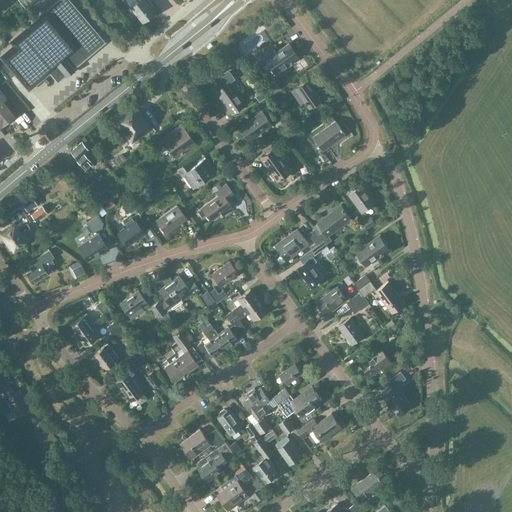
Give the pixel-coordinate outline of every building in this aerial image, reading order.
[(12,45),(0,55),(0,57),(28,90),(52,70),(58,77),(103,39),(69,0),(57,0),(9,41),(12,45)] [(18,0),(19,0),(27,10),(39,0),(18,0)] [(131,6),(142,21),(154,11),(147,2),(150,1),(149,0),(127,0),(127,2),(130,6),(131,6)] [(266,62),(274,73),(273,73),(275,75),(286,67),(285,66),(298,57),(288,44),(276,52),(270,44),(266,47),(255,55),(262,65),(266,62)] [(220,88),(215,91),(232,114),(244,105),(240,99),(239,99),(236,94),(237,94),(228,82),(233,79),(228,72),(220,78),(225,84),(222,86),(221,86),(220,87),(220,88)] [(307,80),(295,89),(304,102),(308,108),(309,107),(311,110),(314,111),(321,106),(322,103),(321,100),(312,87),(307,80)] [(268,86),(263,90),(268,96),(273,93),(268,86)] [(273,93),(268,96),(272,102),(284,94),(280,88),(273,93)] [(0,124),(12,115),(1,101),(6,97),(0,90),(0,124)] [(262,90),(255,95),(259,100),(265,95),(262,90)] [(136,140),(144,135),(146,138),(148,135),(149,136),(155,131),(153,128),(152,128),(132,103),(111,119),(129,144),(135,139),(136,140)] [(238,128),(247,141),(270,124),(261,112),(238,128)] [(20,115),(14,120),(18,124),(23,119),(20,115)] [(335,122),(312,138),(321,150),(322,150),(324,153),(330,149),(328,146),(344,134),(335,122)] [(171,131),(152,145),(158,154),(167,148),(175,158),(194,144),(184,130),(180,125),(171,131)] [(289,127),(283,131),(287,137),(294,133),(289,127)] [(287,137),(283,131),(277,136),(282,142),(287,137)] [(289,139),(295,146),(303,140),(298,132),(289,139)] [(70,152),(76,158),(75,159),(85,170),(92,163),(86,156),(90,152),(81,142),(70,152)] [(289,171),(281,159),(285,156),(277,145),(260,158),(276,180),(289,171)] [(124,154),(114,161),(117,165),(126,158),(124,154)] [(192,168),(188,162),(177,170),(182,178),(183,176),(192,188),(215,172),(204,158),(192,168)] [(103,191),(93,180),(86,186),(96,198),(98,197),(103,202),(108,198),(102,191),(103,191)] [(219,183),(212,188),(215,192),(222,187),(219,183)] [(227,201),(234,196),(226,184),(222,187),(215,192),(218,195),(200,208),(210,221),(230,206),(227,201)] [(349,195),(362,212),(375,203),(362,185),(349,195)] [(122,191),(117,195),(122,200),(127,195),(122,191)] [(127,198),(121,202),(128,212),(134,208),(127,198)] [(156,220),(165,233),(186,218),(176,205),(156,220)] [(30,214),(35,221),(47,213),(42,206),(30,214)] [(101,206),(96,209),(101,216),(106,213),(101,206)] [(319,235),(324,241),(326,244),(331,241),(327,236),(350,219),(340,207),(318,223),(324,231),(319,235)] [(7,217),(12,225),(0,233),(13,251),(26,242),(21,234),(29,228),(25,223),(28,221),(19,208),(7,217)] [(77,245),(87,261),(107,248),(97,231),(102,228),(103,222),(98,215),(85,223),(93,235),(77,245)] [(371,217),(364,223),(367,228),(375,223),(371,217)] [(123,241),(126,245),(144,233),(135,220),(136,220),(135,219),(133,220),(132,218),(124,223),(126,226),(116,233),(117,233),(122,239),(121,239),(122,241),(123,241)] [(310,250),(311,251),(324,241),(319,235),(315,229),(308,234),(317,246),(310,250)] [(276,247),(285,260),(308,243),(298,230),(276,247)] [(356,252),(365,265),(366,266),(389,250),(379,236),(356,252)] [(324,241),(311,251),(315,256),(328,246),(326,244),(324,241)] [(32,270),(27,273),(33,282),(47,273),(46,272),(51,269),(48,266),(53,263),(50,259),(53,257),(49,250),(27,264),(32,270)] [(331,251),(326,254),(330,260),(335,256),(333,253),(331,251)] [(324,279),(313,264),(317,262),(313,256),(309,259),(310,260),(297,269),(311,288),(324,279)] [(211,274),(220,287),(238,274),(229,261),(211,274)] [(169,275),(165,279),(181,301),(191,294),(192,295),(199,290),(192,280),(185,285),(178,275),(172,279),(169,275)] [(359,290),(370,281),(366,275),(354,283),(359,290)] [(165,284),(157,289),(158,290),(165,300),(160,303),(167,313),(173,309),(172,308),(181,301),(165,279),(163,280),(165,284)] [(374,290),(376,291),(377,290),(370,281),(359,290),(361,292),(365,298),(365,299),(366,299),(364,297),(366,296),(368,299),(369,298),(367,295),(374,290)] [(377,290),(376,291),(392,314),(405,304),(388,282),(377,290)] [(317,303),(326,315),(346,300),(337,287),(317,303)] [(209,292),(216,303),(226,295),(223,290),(218,293),(214,288),(209,292)] [(141,306),(147,302),(138,290),(120,304),(129,316),(131,319),(144,310),(141,306)] [(237,299),(241,304),(245,309),(258,300),(250,290),(237,299)] [(201,296),(207,305),(213,300),(207,291),(201,296)] [(347,303),(351,309),(365,298),(361,292),(347,303)] [(229,306),(234,302),(228,294),(218,302),(224,310),(224,309),(225,311),(230,307),(229,306)] [(369,303),(366,299),(365,299),(365,298),(351,309),(354,313),(369,303)] [(96,305),(103,316),(110,311),(102,300),(96,305)] [(245,309),(247,314),(252,320),(265,310),(258,300),(245,309)] [(158,301),(149,307),(157,318),(161,324),(170,318),(167,313),(160,303),(158,301)] [(213,301),(208,304),(212,309),(217,306),(213,301)] [(241,304),(225,315),(229,320),(229,321),(245,309),(241,304)] [(194,308),(189,312),(193,317),(198,314),(194,308)] [(245,309),(229,321),(238,333),(245,328),(239,320),(247,314),(245,309)] [(197,315),(205,327),(222,350),(237,339),(228,327),(218,335),(210,323),(209,323),(201,312),(197,315)] [(69,326),(76,336),(94,323),(86,313),(69,326)] [(339,327),(352,345),(364,336),(351,318),(339,327)] [(106,327),(111,333),(120,326),(116,320),(106,327)] [(94,323),(76,336),(84,346),(101,333),(94,323)] [(171,336),(182,351),(190,346),(179,330),(179,331),(174,324),(167,328),(172,335),(171,336)] [(120,326),(111,333),(115,339),(125,332),(120,326)] [(222,350),(205,327),(201,329),(209,340),(204,344),(202,342),(196,346),(204,356),(209,352),(213,357),(222,350)] [(107,343),(103,346),(92,354),(104,369),(118,359),(107,343)] [(136,349),(131,352),(135,357),(139,353),(136,349)] [(361,364),(370,377),(391,362),(381,349),(361,364)] [(187,351),(179,358),(175,352),(166,359),(170,364),(165,368),(174,381),(197,364),(187,351)] [(131,363),(136,369),(145,362),(141,356),(131,363)] [(385,370),(390,377),(406,365),(406,364),(405,365),(401,359),(398,361),(385,370)] [(416,359),(409,363),(413,369),(419,364),(416,359)] [(280,375),(287,385),(302,373),(295,364),(280,375)] [(115,381),(122,391),(138,379),(134,374),(135,374),(132,370),(128,373),(127,372),(115,381)] [(391,388),(383,394),(389,403),(387,404),(388,404),(389,403),(392,406),(390,408),(392,407),(398,415),(411,406),(396,385),(406,378),(400,371),(386,382),(391,388)] [(0,400),(0,401),(6,412),(12,409),(13,410),(14,409),(18,417),(36,407),(25,387),(20,390),(20,388),(11,393),(0,372),(0,400)] [(146,377),(153,387),(160,382),(152,372),(146,377)] [(138,379),(122,391),(130,401),(134,398),(139,404),(147,398),(142,392),(139,388),(143,385),(138,379)] [(251,414),(252,414),(256,420),(269,411),(264,405),(270,400),(260,387),(256,390),(254,388),(246,394),(248,398),(242,402),(251,414)] [(294,400),(292,402),(293,404),(301,414),(304,411),(306,414),(314,408),(312,406),(321,399),(312,387),(294,400)] [(271,398),(276,405),(289,396),(284,389),(271,398)] [(290,395),(277,404),(283,411),(293,404),(292,402),(294,400),(290,395)] [(219,415),(220,416),(218,418),(230,435),(244,426),(237,417),(235,418),(229,410),(227,411),(226,410),(223,410),(219,413),(219,415)] [(314,419),(304,427),(303,426),(297,431),(303,440),(307,438),(305,435),(308,433),(313,429),(323,441),(342,428),(332,414),(318,424),(314,419)] [(278,424),(285,434),(294,427),(287,417),(278,424)] [(254,425),(260,434),(270,427),(264,418),(254,425)] [(251,423),(245,428),(251,437),(250,438),(253,442),(261,437),(251,423)] [(36,436),(43,447),(56,439),(48,428),(36,436)] [(209,434),(218,447),(225,442),(216,429),(209,434)] [(182,446),(190,458),(210,443),(200,430),(189,438),(191,440),(182,446)] [(255,470),(256,469),(265,483),(277,474),(272,468),(274,467),(268,458),(273,454),(262,437),(253,443),(264,458),(253,467),(255,470)] [(278,449),(289,465),(301,457),(294,448),(296,447),(291,440),(290,441),(287,437),(276,445),(279,449),(278,449)] [(199,468),(198,469),(207,481),(221,471),(218,467),(227,461),(226,459),(234,453),(226,442),(217,448),(209,454),(212,459),(199,468)] [(234,442),(229,446),(235,454),(240,450),(234,442)] [(234,473),(236,476),(246,469),(244,466),(234,473)] [(246,469),(236,476),(242,484),(252,477),(246,469)] [(353,488),(362,501),(385,484),(375,471),(353,488)] [(221,499),(229,510),(248,496),(237,481),(224,491),(227,494),(221,499)] [(366,511),(358,501),(353,505),(357,511),(366,511)]
